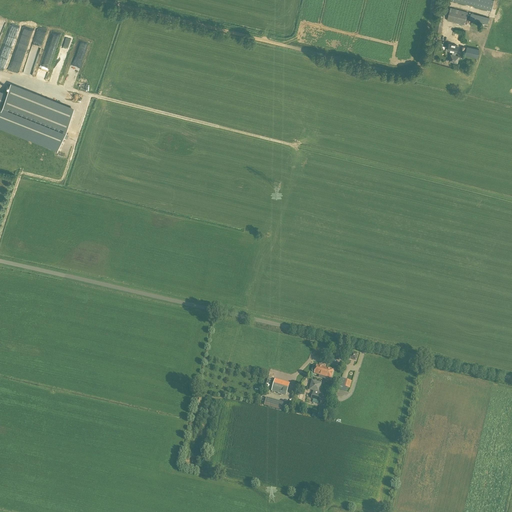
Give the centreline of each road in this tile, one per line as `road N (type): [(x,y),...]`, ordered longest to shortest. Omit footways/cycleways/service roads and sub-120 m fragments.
road 1 (unclassified): [(511,379),(0,261)]
road 2 (unclassified): [(99,0),(399,74),(411,72),(424,53),(434,0)]
